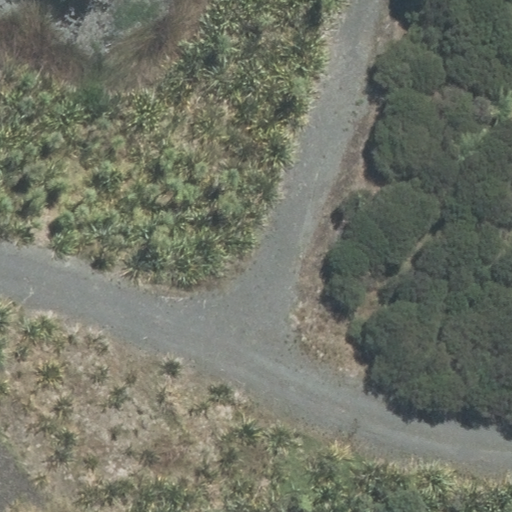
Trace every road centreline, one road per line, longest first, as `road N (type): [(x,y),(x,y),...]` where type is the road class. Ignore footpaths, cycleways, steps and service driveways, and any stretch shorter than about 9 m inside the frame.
road 1 (track): [(0,281),(91,288),(274,361),(396,433),(511,456)]
road 2 (track): [(379,0),(274,361)]
